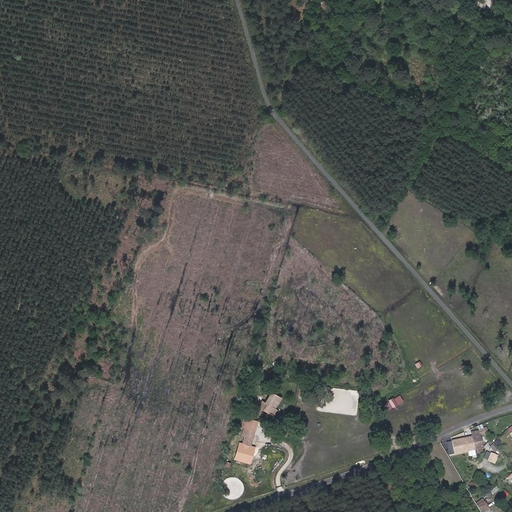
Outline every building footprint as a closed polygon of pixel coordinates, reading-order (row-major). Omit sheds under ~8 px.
[(275,406),(281,398),(271,392),(265,403),(262,401),(259,407),(263,410),(264,410),(267,411),(266,412),(272,416),(276,410),(273,408),(275,406)] [(393,399),(387,403),(388,406),(406,397),(404,394),(397,397),(397,396),(392,398),(393,399)] [(250,446),(257,421),(253,420),(254,415),(248,414),(242,435),(244,435),(242,444),(250,446)] [(478,431),(471,432),(472,437),(465,438),(466,445),(473,443),(475,450),(482,448),(480,435),(487,432),(486,428),(478,431)] [(465,452),(475,450),(473,443),(466,445),(465,438),(451,441),(454,454),(463,452),(463,451),(465,451),(465,452)] [(485,449),(493,442),(491,440),(484,447),(485,449)] [(484,459),(484,467),(495,467),(495,460),(484,459)] [(240,497),(239,484),(225,485),(227,498),(240,497)]
